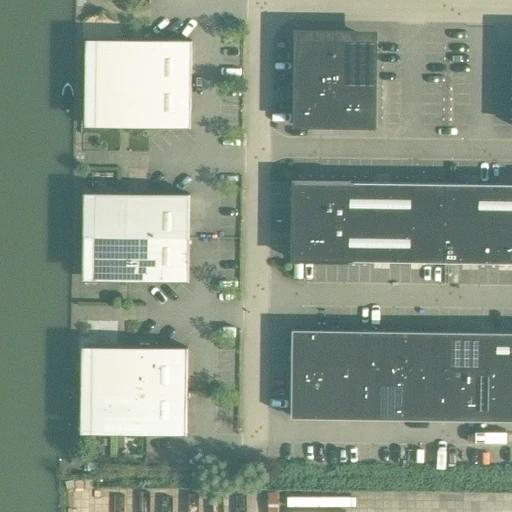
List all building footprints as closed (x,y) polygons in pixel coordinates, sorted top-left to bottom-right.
[(324,41),(297,40),(297,76),(296,76),(295,126),(374,127),(375,77),(374,77),(375,41),(339,41),(339,40),(324,39),(324,41)] [(191,42),(96,41),(96,85),(191,86),(191,42)] [(191,86),(96,85),(95,128),(190,129),(191,86)] [(350,182),(294,181),(293,260),(348,261),(348,263),(350,263),(350,261),(511,263),(511,184),(351,182),(351,180),(350,180),(350,182)] [(190,195),(95,194),(94,238),(189,239),(190,195)] [(189,239),(94,238),(94,282),(189,283),(189,239)] [(511,333),(292,331),(291,418),(511,420),(511,333)] [(188,349),(93,348),(92,392),(188,393),(188,349)] [(188,393),(92,392),(92,436),(187,437),(188,393)]
